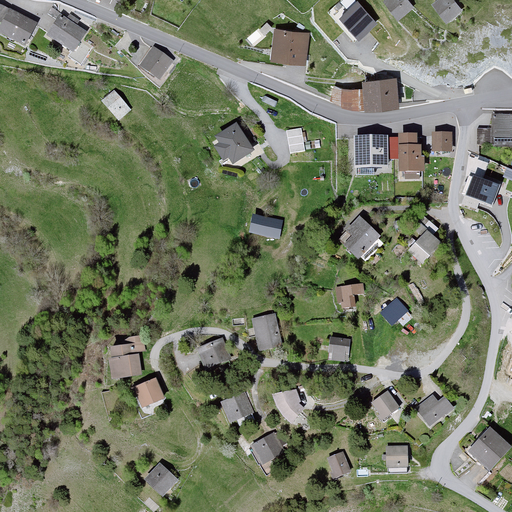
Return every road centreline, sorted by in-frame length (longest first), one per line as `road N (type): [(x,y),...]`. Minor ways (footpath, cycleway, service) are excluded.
road 1 (residential): [(450,223),(462,315),(425,370),(266,366),(229,334),(210,329),(154,345)]
road 2 (tertiary): [(79,0),(329,106),(361,112),(460,105)]
road 3 (unclassified): [(450,223),(487,285),(494,318),(482,399),(440,466),(445,480),(499,511)]
